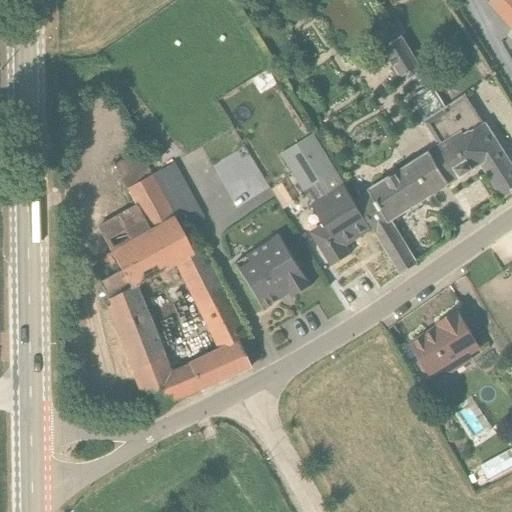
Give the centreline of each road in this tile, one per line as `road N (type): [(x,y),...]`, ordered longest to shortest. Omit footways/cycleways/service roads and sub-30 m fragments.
road 1 (primary): [(30,428),(22,0)]
road 2 (residential): [(246,391),(381,312),(511,220)]
road 3 (residential): [(246,391),(314,511)]
road 4 (residential): [(31,484),(118,458),(146,436)]
